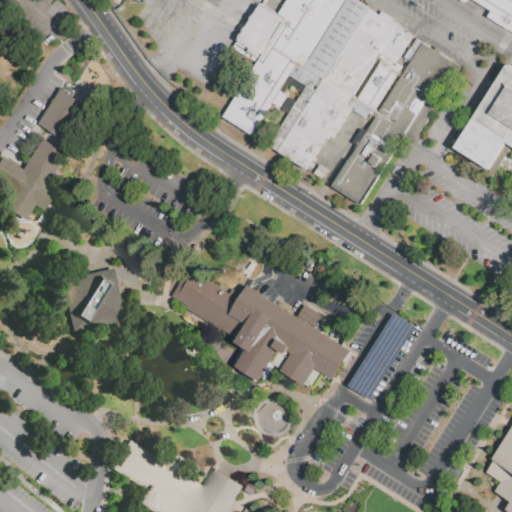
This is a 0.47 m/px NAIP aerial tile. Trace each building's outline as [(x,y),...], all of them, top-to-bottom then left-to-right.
[(362,206),(452,61),(441,54),(443,50),(438,47),(435,50),(398,27),(393,24),(395,19),(383,12),(381,16),(355,0),(288,0),(280,14),(262,4),(234,46),(259,60),(224,117),(252,135),(273,103),(281,108),(289,96),(281,91),(290,76),(307,86),(271,147),(307,171),(333,187),(362,206)] [(511,0),(459,0),(466,4),(468,0),(472,0),(492,12),(488,18),(511,32),(511,0)] [(511,67),(508,65),(455,149),(489,170),(507,143),(511,146),(511,67)] [(39,125),(69,142),(89,106),(58,89),(39,125)] [(43,138),(23,171),(2,158),(0,161),(0,185),(10,191),(1,206),(25,221),(34,207),(44,213),(57,192),(48,187),(68,153),(43,138)] [(61,281),(73,334),(125,322),(113,269),(61,281)] [(190,270),(173,297),(236,339),(246,323),(230,313),(238,299),(190,270)] [(247,285),(238,299),(230,313),(246,323),(236,339),(235,341),(246,348),(235,365),(258,380),(278,349),(285,354),(288,350),(292,353),(281,370),(304,385),(315,368),(333,379),(351,350),(247,285)] [(511,511),(511,425),(482,473),(498,483),(493,491),(511,503),(506,510),(510,511),(511,511)] [(130,441),(112,470),(181,511),(236,511),(232,509),(246,487),(215,467),(203,487),(130,441)]
